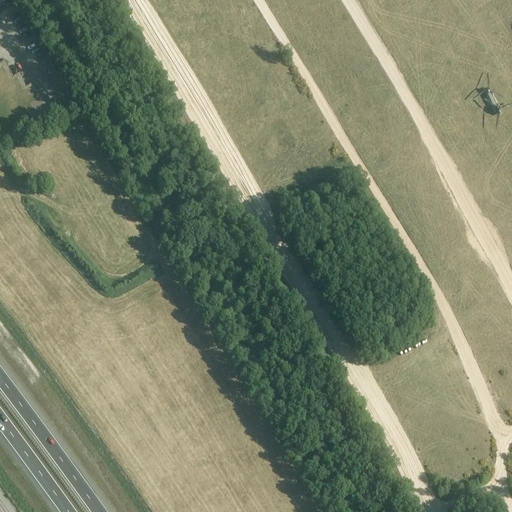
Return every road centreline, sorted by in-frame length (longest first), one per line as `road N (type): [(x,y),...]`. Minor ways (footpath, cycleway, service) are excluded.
road 1 (track): [(428,511),(383,416),(133,0)]
road 2 (track): [(258,0),(445,311),(505,444),(500,482),(511,508)]
road 3 (track): [(347,0),(511,287)]
road 4 (motorway): [(96,511),(0,379)]
